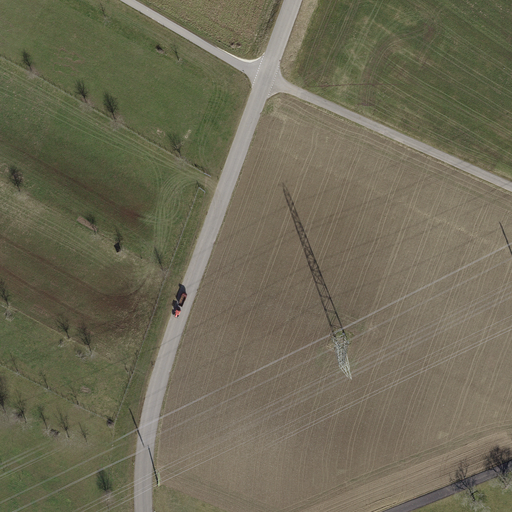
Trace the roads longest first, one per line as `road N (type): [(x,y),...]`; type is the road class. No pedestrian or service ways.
road 1 (tertiary): [(144,511),(148,428),(265,78)]
road 2 (unclassified): [(511,186),(265,78)]
road 3 (track): [(265,78),(131,0)]
road 4 (unclassified): [(395,511),(511,465)]
